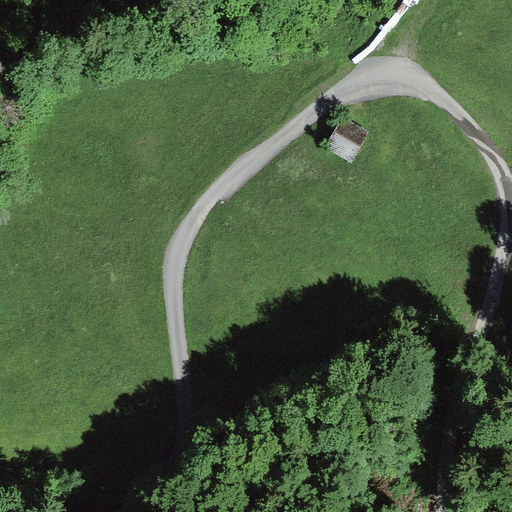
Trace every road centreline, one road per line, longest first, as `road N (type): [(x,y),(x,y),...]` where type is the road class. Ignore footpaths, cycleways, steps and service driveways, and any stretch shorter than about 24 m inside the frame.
road 1 (unclassified): [(114,511),(157,484),(184,453),(190,431),(174,256),(209,204),(324,105),(383,79),(411,82),(470,125),(511,187)]
road 2 (unclassified): [(511,222),(439,439),(438,511)]
